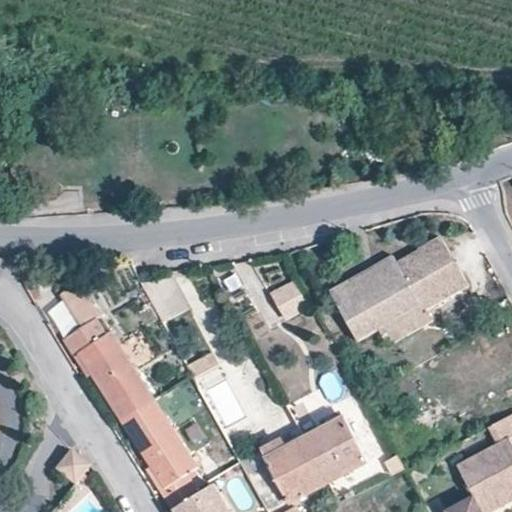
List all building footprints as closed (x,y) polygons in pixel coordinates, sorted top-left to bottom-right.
[(359,341),(379,330),(425,304),(428,310),(470,286),(442,237),(398,261),(394,254),(331,290),(359,341)] [(190,309),(174,278),(142,283),(164,323),(190,309)] [(309,305),(295,281),(274,294),(287,317),(309,305)] [(68,308),(88,295),(80,282),(60,295),(68,308)] [(101,314),(88,295),(68,308),(81,328),(101,314)] [(389,347),(435,321),(428,310),(425,304),(379,330),(389,347)] [(157,398),(113,331),(109,334),(98,317),(81,328),(63,339),(74,356),(78,353),(92,375),(122,421),(157,398)] [(196,381),(222,367),(214,352),(187,365),(193,375),(196,381)] [(92,375),(78,353),(74,356),(88,378),(92,375)] [(201,467),(157,398),(122,421),(165,489),(161,492),(173,511),(202,492),(190,474),(201,467)] [(437,511),(490,511),(511,500),(511,440),(511,438),(511,437),(511,414),(490,426),(499,444),(458,466),(472,493),(437,511)] [(369,461),(345,416),(305,437),(330,482),(369,461)] [(290,503),(330,482),(305,437),(287,447),(284,439),(262,451),(241,462),(268,511),(288,500),(290,503)] [(60,473),(74,456),(88,468),(90,466),(70,450),(55,469),(60,473)] [(408,469),(400,454),(386,462),(393,476),(408,469)] [(83,475),(88,468),(74,456),(60,473),(75,485),(79,480),(82,475),(83,475)] [(165,489),(150,467),(146,470),(161,492),(165,489)] [(84,484),(88,478),(83,475),(82,475),(79,480),(84,484)] [(202,492),(173,511),(231,511),(214,485),(202,492)]
